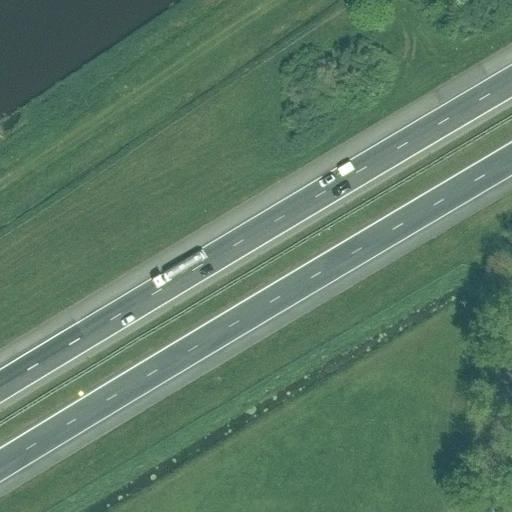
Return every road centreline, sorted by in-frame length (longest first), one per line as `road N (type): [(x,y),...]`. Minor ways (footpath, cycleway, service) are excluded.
road 1 (motorway): [(0,469),(511,162)]
road 2 (motorway): [(511,81),(0,387)]
road 3 (track): [(284,0),(0,182)]
road 4 (unclassified): [(487,511),(511,362)]
